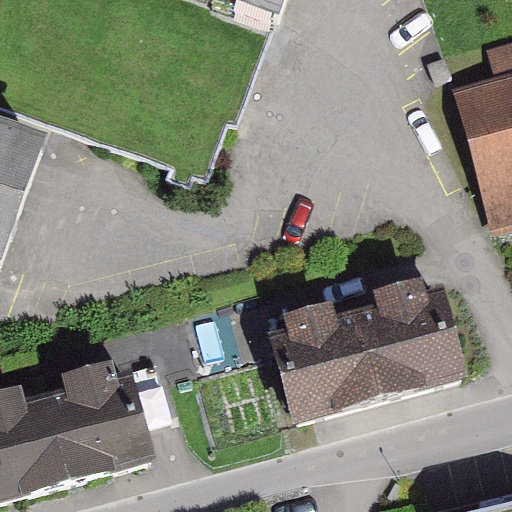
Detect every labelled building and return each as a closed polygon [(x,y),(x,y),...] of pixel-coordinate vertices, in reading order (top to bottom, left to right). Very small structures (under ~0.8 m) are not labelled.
[(154,0),(283,50),(302,0),(154,0)] [(460,95),(494,236),(511,232),(511,43),(490,49),(499,86),(460,95)] [(0,286),(8,289),(53,160),(0,141),(0,286)] [(400,418),(498,394),(478,312),(458,317),(454,300),(409,312),(411,317),(376,325),(400,418)] [(267,358),(289,446),(400,418),(376,325),(325,338),(322,328),(278,339),(282,354),(267,358)] [(95,499),(184,473),(159,386),(143,390),(139,375),(89,390),(92,401),(68,408),(95,499)] [(0,511),(51,511),(95,499),(68,408),(32,418),(29,407),(0,415),(0,511)] [(511,511),(511,497),(447,511),(511,511)]
